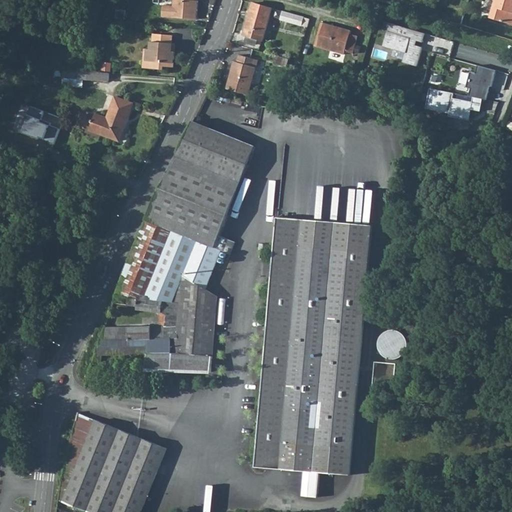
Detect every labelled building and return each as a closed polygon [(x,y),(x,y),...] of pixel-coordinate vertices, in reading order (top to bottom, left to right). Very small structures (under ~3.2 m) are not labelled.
[(195,0),(173,0),(173,6),(163,5),(162,16),(197,19),(198,0),(195,0)] [(511,0),(494,0),(496,1),(491,18),(511,23),(511,0)] [(263,40),(272,8),(253,3),(244,35),(263,40)] [(308,27),(310,19),(283,11),(281,19),(308,27)] [(352,30),(322,22),(315,46),(345,54),(346,51),(353,53),(358,35),(351,33),(352,30)] [(426,33),(391,23),(387,37),(394,40),(392,48),(406,52),(404,62),(418,65),(423,47),(414,44),(415,39),(423,42),(426,33)] [(270,24),(267,38),(274,39),(276,25),(270,24)] [(172,43),(173,35),(154,34),(153,42),(152,41),(151,49),(148,49),(147,61),(152,61),(152,69),(164,70),(164,66),(174,67),(175,52),(173,52),(174,43),(172,43)] [(152,61),(147,61),(148,49),(145,49),(144,68),(152,69),(152,61)] [(236,61),(227,89),(249,94),(259,60),(241,55),(239,62),(236,61)] [(286,58),(278,56),(276,63),(284,65),(286,58)] [(472,89),(469,97),(474,98),(484,99),(487,100),(491,86),(492,86),(497,70),(479,65),(477,73),(472,72),(467,87),(472,89)] [(76,70),(64,69),(63,85),(83,87),(84,79),(75,78),(76,70)] [(109,81),(110,73),(76,70),(75,78),(84,79),(109,81)] [(484,99),(474,98),(469,97),(458,95),(457,100),(454,99),(455,94),(431,90),(427,110),(451,114),(450,117),(471,121),(473,110),(482,112),(484,99)] [(108,118),(96,114),(90,129),(120,140),(134,103),(116,96),(108,118)] [(177,156),(115,298),(128,300),(127,305),(137,306),(137,309),(160,312),(162,312),(168,315),(166,326),(160,326),(105,327),(86,386),(96,388),(100,372),(97,371),(102,353),(147,353),(147,366),(211,368),(216,296),(205,289),(221,250),(230,254),(235,242),(220,235),(256,146),(193,122),(177,156)] [(373,225),(279,217),(257,464),(307,469),(305,496),(318,497),(320,472),(351,475),(373,225)] [(162,312),(160,312),(160,326),(166,326),(168,315),(162,312)] [(385,356),(388,358),(387,363),(376,362),(374,387),(395,389),(398,359),(399,359),(401,358),(403,357),(405,355),(407,353),(408,352),(409,350),(410,347),(410,344),(409,341),(408,339),(406,336),(404,333),(402,332),(401,331),(399,331),(397,330),(395,330),(393,330),(390,331),(389,332),(387,333),(385,334),(384,335),(383,337),(382,339),(381,341),(381,342),(380,345),(381,349),(381,351),(382,353),(384,354),(385,356)] [(78,412),(59,500),(89,511),(141,511),(167,448),(78,412)]
